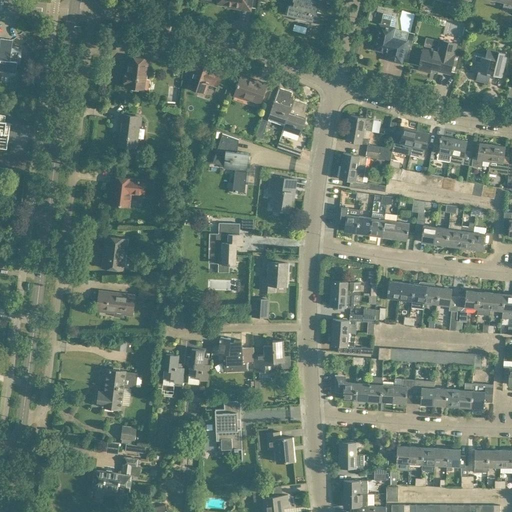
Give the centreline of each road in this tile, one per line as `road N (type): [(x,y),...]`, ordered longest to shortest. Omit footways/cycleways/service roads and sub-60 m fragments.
road 1 (unclassified): [(15,413),(39,403),(93,10)]
road 2 (tertiary): [(15,413),(73,7)]
road 3 (unclassified): [(336,85),(93,10)]
road 4 (unclassified): [(511,266),(310,241)]
road 5 (unclassified): [(511,421),(311,412)]
road 6 (unclassified): [(511,126),(336,85)]
road 7 (unclassified): [(310,241),(336,85)]
road 8 (unclassified): [(167,329),(307,327)]
